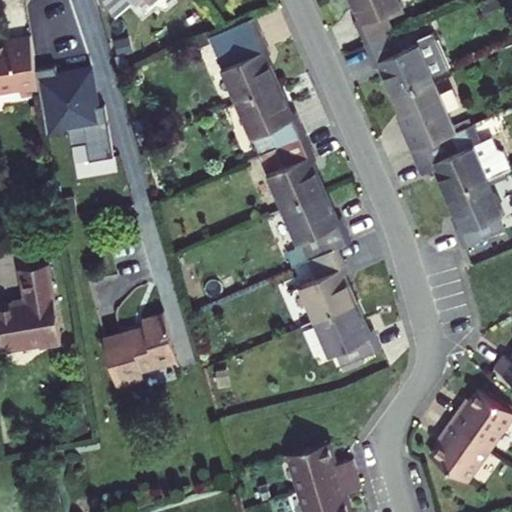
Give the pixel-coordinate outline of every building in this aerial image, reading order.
[(347,20),(358,45),(388,31),(381,15),(395,8),(391,0),(347,0),(355,17),(347,20)] [(211,72),(227,108),(265,89),(251,56),(257,52),(242,20),(204,39),(218,68),(211,72)] [(37,87),(28,29),(0,32),(0,84),(13,82),(14,90),(37,87)] [(374,63),(388,97),(425,77),(410,42),(395,47),(388,31),(358,45),(367,65),(374,63)] [(404,151),(413,146),(434,136),(427,118),(440,112),(425,77),(388,97),(400,125),(394,127),(404,151)] [(250,138),(259,158),(296,139),(285,114),(278,117),(265,89),(227,108),(241,141),(250,138)] [(431,169),(441,193),(482,174),(504,163),(496,145),(490,145),(484,133),(472,139),(464,121),(453,126),(434,136),(413,146),(425,172),(431,169)] [(258,178),(273,213),(312,195),(299,164),(306,161),(296,139),(259,158),(241,167),(249,182),(258,178)] [(448,228),(455,243),(494,224),(488,210),(497,207),(482,174),(441,193),(455,225),(448,228)] [(298,244),(305,259),(328,248),(342,241),(333,221),(325,224),(312,195),(273,213),(288,246),(298,244)] [(292,295),(306,326),(346,306),(333,275),(339,273),(328,248),(305,259),(292,266),(303,290),(292,295)] [(55,337),(42,258),(14,263),(20,295),(0,298),(0,344),(33,339),(33,341),(55,337)] [(329,351),(334,363),(373,348),(365,330),(358,333),(346,306),(306,326),(319,355),(329,351)] [(143,326),(105,337),(118,384),(146,377),(143,368),(178,358),(165,311),(140,317),(143,326)] [(511,358),(502,371),(511,377),(511,358)] [(462,407),(454,419),(492,446),(511,415),(511,409),(483,388),(475,401),(469,411),(462,407)] [(468,397),(462,407),(469,411),(475,401),(468,397)] [(448,444),(437,460),(469,482),(492,446),(454,419),(447,430),(453,434),(451,438),(448,444)] [(441,440),(448,444),(451,438),(453,434),(447,430),(441,440)] [(356,511),(356,510),(350,490),(366,486),(361,469),(357,456),(341,461),(335,443),(292,456),(302,488),(309,511),(356,511)]
